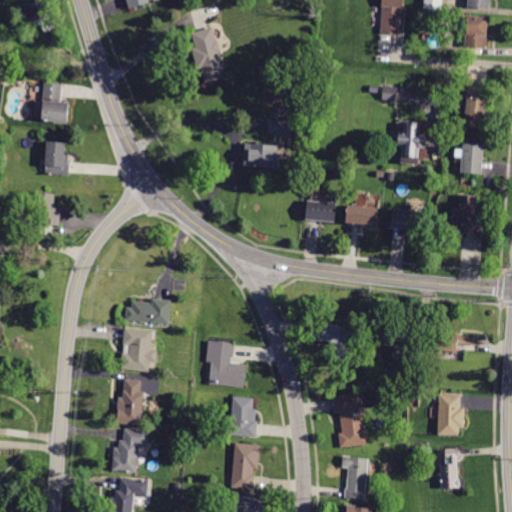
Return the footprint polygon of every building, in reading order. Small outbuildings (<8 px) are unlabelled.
[(46,31),(44,32),(41,19),(32,21),(31,18),(27,20),(23,5),(43,0),(51,0),(55,15),(49,16),(52,29),(46,31)] [(127,0),(149,0),(150,2),(130,8),(127,0)] [(383,5),(383,0),(404,0),(404,9),(403,9),(400,36),(381,34),(383,5)] [(442,0),(442,7),(442,10),(425,9),(425,0),(442,0)] [(492,0),(492,8),(471,7),(471,0),(492,0)] [(488,48),(468,46),(470,26),(462,25),(463,17),(470,18),(471,16),(491,19),(488,48)] [(212,28),(226,77),(206,83),(202,69),(198,70),(192,48),(196,47),(192,33),(212,28)] [(63,87),(62,103),(68,104),(67,123),(43,122),(45,83),(63,84),(63,87)] [(379,93),(371,92),(372,85),(380,86),(379,93)] [(396,101),(383,100),(384,86),(397,88),(396,101)] [(483,100),(487,101),(485,128),(465,126),(466,114),(463,113),(464,109),(462,109),(463,99),(483,100)] [(277,121),(277,119),(291,120),(290,136),(276,135),(277,121)] [(419,156),(419,164),(402,163),(402,148),(399,148),(399,131),(404,132),(404,123),(421,123),(420,134),(425,134),(424,148),(420,148),(419,156)] [(69,173),(69,175),(46,174),(48,143),(66,144),(65,155),(70,155),(69,173)] [(482,174),(462,173),(463,161),(458,160),(459,149),(464,149),(465,143),(485,145),(482,174)] [(280,168),(245,165),(246,144),(278,146),(278,153),(281,153),(280,168)] [(395,180),(388,180),(388,172),(396,172),(395,180)] [(60,226),(36,224),(38,193),(56,194),(55,211),(61,211),(60,226)] [(464,233),(451,232),(452,220),(459,220),(461,196),(477,197),(476,219),(480,219),(479,234),(464,233)] [(308,220),(306,220),(308,201),(336,203),(334,223),(308,220)] [(348,223),(347,223),(349,205),(377,208),(375,226),(348,223)] [(393,227),(392,227),(394,209),(424,212),(422,230),(393,227)] [(172,301),(170,324),(126,320),(127,307),(133,307),(133,302),(153,303),(153,299),(172,301)] [(421,322),(420,342),(397,340),(398,329),(408,330),(409,321),(421,322)] [(319,323),(354,326),(351,359),(329,357),(330,342),(317,341),(319,323)] [(126,328),(154,331),(152,352),(158,352),(157,363),(150,362),(149,371),(122,369),(123,353),(128,354),(129,345),(124,345),(126,328)] [(457,349),(456,352),(433,350),(434,333),(480,337),(480,346),(457,344),(457,349)] [(233,346),(235,346),(234,358),(231,357),(231,363),(246,364),(245,388),(210,385),(212,362),(207,362),(208,341),(218,342),(218,343),(233,344),(233,346)] [(410,348),(409,361),(393,360),(394,346),(410,347),(410,348)] [(144,393),(141,425),(117,423),(119,398),(124,398),(126,379),(142,381),(140,393),(144,393)] [(332,396),(361,392),(369,444),(341,448),(339,434),(343,433),(340,413),(335,414),(332,396)] [(460,408),(464,408),(464,428),(460,428),(460,435),(439,435),(440,395),(460,395),(460,408)] [(257,435),(256,437),(231,435),(233,397),(254,399),(253,409),(257,409),(256,421),(258,421),(257,435)] [(126,429),(148,431),(147,447),(139,446),(137,473),(113,470),(115,448),(120,448),(120,440),(125,441),(126,429)] [(255,477),(254,490),(232,488),(236,443),(260,446),(258,470),(254,469),(254,474),(255,474),(255,477)] [(459,451),(460,458),(457,458),(458,479),(460,479),(460,488),(442,489),(441,465),(450,465),(449,459),(446,459),(446,450),(459,449),(459,451)] [(349,468),(342,468),(343,457),(369,459),(365,499),(346,497),(349,468)] [(121,478),(150,481),(148,498),(135,496),(133,511),(109,511),(111,497),(115,498),(116,490),(120,491),(121,478)] [(236,511),(237,509),(239,494),(264,496),(263,508),(261,508),(260,511),(236,511)]
